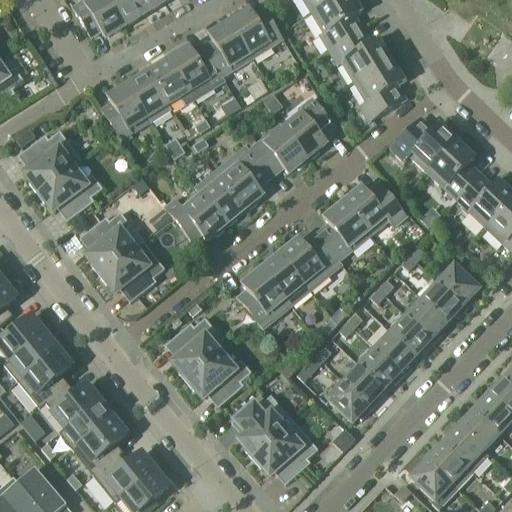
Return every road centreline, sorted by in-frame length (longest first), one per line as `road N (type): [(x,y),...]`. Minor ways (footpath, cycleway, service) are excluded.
road 1 (residential): [(108,358),(449,87)]
road 2 (residential): [(328,511),(511,320)]
road 3 (residential): [(108,358),(1,221)]
road 4 (residential): [(217,487),(108,358)]
road 5 (residential): [(90,85),(225,0)]
